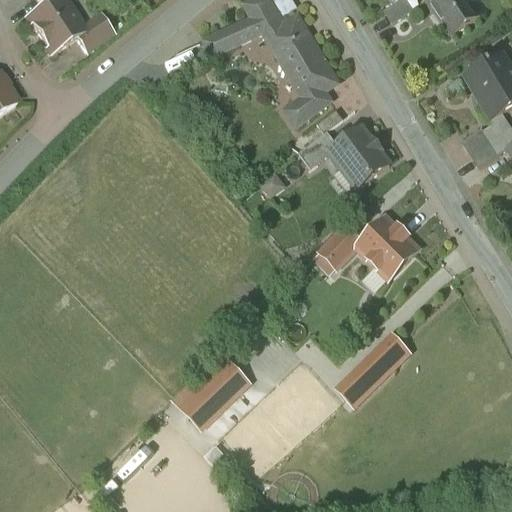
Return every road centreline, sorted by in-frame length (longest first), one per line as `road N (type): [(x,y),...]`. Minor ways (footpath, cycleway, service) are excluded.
road 1 (residential): [(511,305),(329,0)]
road 2 (residential): [(56,120),(206,0)]
